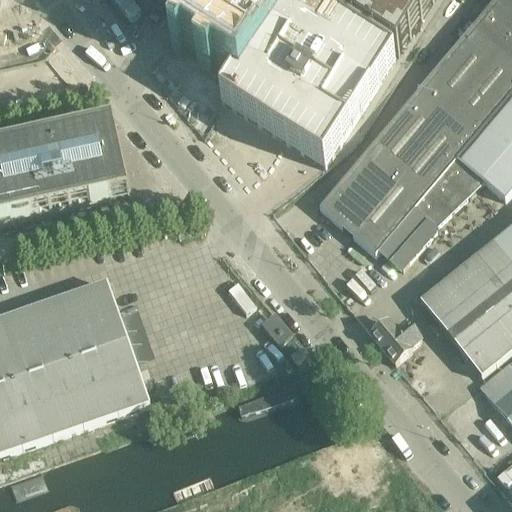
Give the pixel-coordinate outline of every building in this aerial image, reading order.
[(249,0),(210,0),(182,45),(238,81),(278,18),(249,0)] [(238,81),(222,107),(326,173),(396,63),(296,0),(289,0),(278,18),(238,81)] [(376,0),(357,32),(399,59),(436,0),(376,0)] [(468,152),(511,100),(511,1),(510,0),(500,0),(413,104),(468,152)] [(376,261),(453,170),(468,152),(413,104),(320,214),(376,261)] [(511,108),(462,168),(505,205),(511,196),(511,108)] [(112,204),(119,197),(120,197),(106,137),(105,138),(97,135),(96,134),(0,155),(0,229),(112,204)] [(435,233),(474,187),(455,171),(416,217),(417,218),(435,233)] [(438,236),(435,233),(417,218),(382,257),(404,275),(438,236)] [(483,383),(511,359),(511,235),(422,308),(483,383)] [(0,463),(151,410),(109,290),(0,327),(0,463)] [(131,321),(135,340),(144,338),(140,319),(131,321)] [(293,341),(276,320),(263,331),(280,351),(293,341)] [(412,354),(422,345),(408,328),(397,336),(389,326),(372,340),(396,370),(413,356),(412,354)] [(511,368),(480,393),(511,431),(511,368)] [(174,511),(442,511),(420,484),(403,496),(401,494),(385,506),(379,499),(361,506),(327,463),(314,472),(305,476),(300,469),(174,511)]
